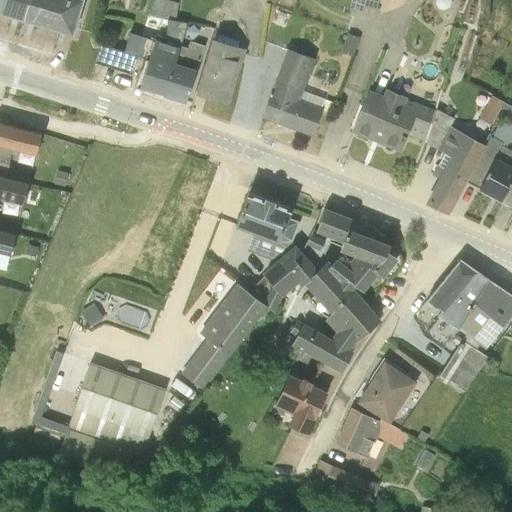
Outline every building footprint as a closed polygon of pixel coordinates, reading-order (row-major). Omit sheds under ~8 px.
[(0,26),(0,44),(20,50),(30,15),(5,8),(0,26)] [(368,20),(364,37),(377,40),(383,17),(369,13),(368,20)] [(20,50),(44,57),(54,22),(30,15),(20,50)] [(364,37),(368,20),(355,17),(349,39),(362,43),(364,37)] [(44,57),(68,64),(78,29),(54,22),(44,57)] [(153,72),(146,91),(138,118),(161,126),(177,76),(184,53),(173,51),(176,33),(150,28),(145,45),(165,50),(164,75),(153,72)] [(348,63),(340,83),(351,87),(353,87),(361,68),(348,63)] [(146,91),(153,72),(127,64),(121,83),(97,75),(91,94),(126,105),(132,87),(146,91)] [(221,131),(238,78),(235,77),(238,72),(231,69),(217,65),(215,64),(197,124),(221,131)] [(307,77),(291,71),(263,148),(312,166),(320,143),(331,147),(338,130),(325,125),(324,130),(301,122),(314,89),(304,85),(307,77)] [(177,76),(161,126),(184,133),(201,76),(188,72),(185,79),(177,76)] [(238,78),(221,131),(228,134),(245,80),(238,78)] [(384,128),(371,121),(357,153),(384,164),(382,172),(401,179),(408,165),(426,171),(425,174),(427,175),(437,141),(388,121),(384,128)] [(511,137),(493,127),(481,150),(492,156),(501,139),(504,141),(511,148),(511,137)] [(452,157),(456,151),(438,140),(437,141),(427,175),(446,185),(434,207),(441,210),(429,235),(449,244),(466,213),(485,176),(452,157)] [(511,172),(511,154),(505,149),(493,167),(491,166),(485,176),(466,213),(503,233),(511,217),(511,182),(507,179),(508,177),(511,172)] [(0,156),(0,196),(3,197),(7,181),(31,187),(37,167),(0,156)] [(53,203),(50,217),(61,219),(64,206),(53,203)] [(0,210),(0,233),(19,238),(24,216),(0,210)] [(511,217),(503,233),(511,238),(511,217)] [(276,295),(286,286),(297,255),(286,250),(290,241),(274,235),(264,231),(248,225),(235,261),(252,267),(246,285),(276,295)] [(302,286),(295,277),(286,286),(276,295),(247,324),(265,340),(273,346),(281,329),(298,316),(301,319),(304,318),(313,329),(309,333),(328,350),(354,373),(357,370),(359,373),(377,357),(354,322),(356,318),(358,320),(361,323),(377,304),(383,310),(385,311),(387,311),(388,311),(390,311),(392,310),(393,309),(395,308),(401,301),(402,300),(402,298),(403,296),(403,295),(402,293),(402,291),(399,285),(399,284),(398,283),(397,282),(395,281),(372,272),(375,263),(351,254),(324,243),(317,262),(313,261),(302,286)] [(0,263),(0,284),(8,287),(13,267),(0,263)] [(478,305),(462,294),(430,333),(445,345),(441,348),(445,352),(478,305)] [(478,305),(445,352),(459,364),(491,315),(478,305)] [(511,345),(511,328),(491,315),(459,364),(470,368),(441,410),(467,426),(489,392),(479,385),(481,379),(487,382),(511,345)] [(265,340),(247,324),(235,316),(197,366),(205,371),(178,407),(201,424),(265,340)] [(91,337),(78,346),(87,360),(100,352),(91,337)] [(346,386),(327,376),(294,359),(290,366),(296,369),(288,383),(302,391),(306,384),(344,404),(350,392),(352,389),(346,386)] [(52,385),(27,457),(31,458),(28,468),(55,477),(60,462),(36,454),(59,387),(52,385)] [(67,465),(58,491),(122,499),(127,487),(139,491),(162,423),(87,396),(62,464),(67,465)] [(416,417),(385,396),(359,437),(380,452),(389,459),(416,417)] [(289,411),(325,428),(326,424),(291,407),(289,411)] [(325,428),(289,411),(287,411),(272,440),(292,449),(288,459),(306,467),(325,428)] [(353,443),(337,478),(368,492),(377,469),(401,484),(409,470),(389,459),(380,452),(378,454),(353,443)] [(425,483),(417,499),(427,505),(436,490),(425,483)] [(315,511),(326,511),(331,503),(319,496),(313,511),(315,511)] [(353,511),(331,503),(326,511),(353,511)]
